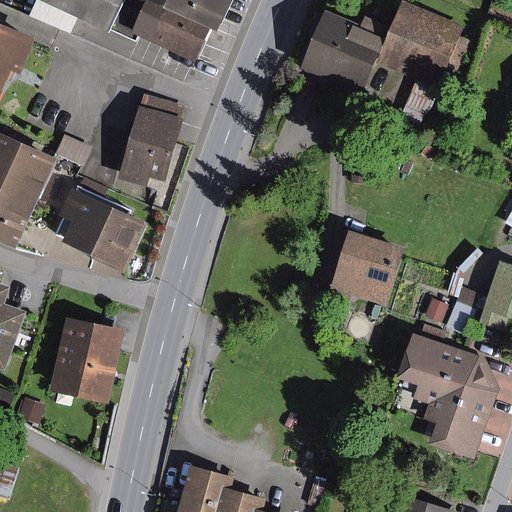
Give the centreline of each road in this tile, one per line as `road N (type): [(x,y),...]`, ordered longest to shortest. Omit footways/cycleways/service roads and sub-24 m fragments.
road 1 (primary): [(282,0),(173,301)]
road 2 (primary): [(173,301),(128,488)]
road 3 (residential): [(0,253),(173,301)]
road 4 (residential): [(128,488),(0,423)]
